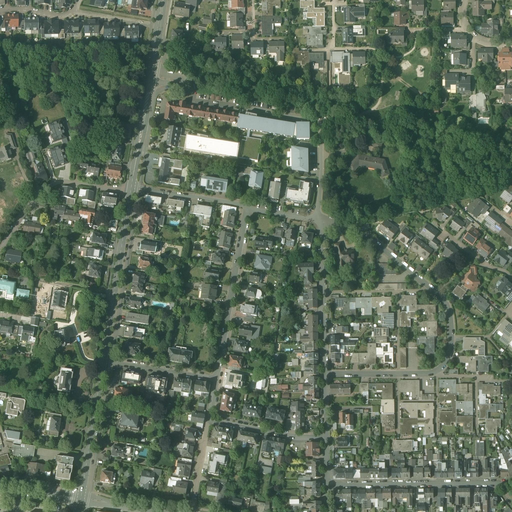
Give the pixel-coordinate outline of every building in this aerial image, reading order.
[(147,2),(137,0),(133,0),(132,5),(131,6),(131,10),(141,11),(141,9),(143,10),(146,10),(147,9),(147,8),(147,7),(147,6),(147,5),(148,2),(147,2)] [(262,0),(262,3),(264,3),(264,6),(262,6),(262,14),(263,14),(263,17),(272,17),(272,6),(280,6),(280,0),(262,0)] [(455,0),(443,0),(444,12),(448,12),(451,12),(451,9),(455,9),(455,2),(456,1),(455,0)] [(302,2),(300,2),(300,9),(308,9),(308,14),(325,13),(325,9),(315,9),(315,2),(302,2)] [(424,2),(412,2),(412,12),(423,12),(424,12),(424,8),(424,2)] [(484,3),(473,3),(473,16),(484,16),(484,10),(492,10),(491,4),(491,2),(484,3)] [(194,6),(186,5),(176,3),(174,15),(185,17),(185,15),(189,16),(191,9),(194,9),(194,6)] [(359,9),(345,9),(345,24),(354,24),(354,18),(358,18),(358,16),(364,16),(364,9),(365,9),(365,6),(359,6),(359,9)] [(448,16),(448,12),(444,12),(441,12),(441,28),(454,28),(454,24),(453,24),(453,16),(448,16)] [(308,14),(307,14),(307,19),(312,19),(312,27),(321,27),(325,27),(325,13),(308,14)] [(409,13),(395,13),(395,25),(405,25),(405,20),(409,20),(409,13)] [(214,19),(204,17),(203,25),(213,26),(214,19)] [(263,17),(262,17),(263,36),(271,36),(271,23),(281,23),(281,17),(272,17),(263,17)] [(498,26),(498,23),(493,23),(488,23),(488,25),(483,25),(483,32),(488,32),(488,35),(498,35),(498,26)] [(312,27),(304,27),(304,32),(307,32),(307,34),(308,34),(308,33),(311,33),(311,41),(308,41),(308,46),(314,46),(314,45),(317,45),(317,46),(322,46),(322,35),(321,35),(321,27),(312,27)] [(403,29),(396,29),(396,32),(394,32),(394,34),(390,34),(390,36),(389,36),(389,37),(390,37),(390,44),(397,44),(397,43),(402,43),(403,43),(403,42),(403,39),(403,33),(403,29)] [(353,30),(343,30),(343,34),(344,34),(344,37),(343,37),(343,45),(353,45),(353,38),(365,37),(365,36),(360,36),(360,30),(353,30)] [(183,33),(173,31),(172,40),(182,42),(182,37),(183,33)] [(244,36),(232,36),(232,44),(235,43),(235,48),(243,48),(243,49),(244,49),(244,36)] [(463,36),(451,36),(451,47),(466,47),(466,44),(466,41),(464,41),(464,39),(463,39),(463,36)] [(226,49),(226,38),(214,39),(214,41),(215,46),(215,49),(222,49),(226,49)] [(285,42),(269,43),(269,46),(270,52),(270,54),(277,54),(277,63),(284,63),(284,54),(285,54),(285,42)] [(264,43),(252,43),(252,53),(258,53),(258,55),(263,55),(263,56),(264,56),(264,43)] [(309,52),(299,52),(299,49),(292,49),(292,61),(304,61),(304,66),(306,66),(307,66),(309,66),(309,54),(309,52)] [(493,60),(493,50),(479,51),(479,59),(485,59),(485,63),(490,63),(491,63),(493,63),(493,60)] [(462,55),(462,51),(452,51),(452,56),(452,61),(453,60),(454,66),(466,66),(466,65),(465,65),(465,55),(462,55)] [(344,55),(344,53),(332,53),(332,63),(336,63),(336,61),(344,61),(344,73),(350,73),(350,63),(350,55),(344,55)] [(361,53),(361,54),(353,54),(353,55),(353,63),(361,63),(361,65),(365,65),(365,53),(361,53)] [(320,54),(313,54),(309,54),(309,66),(310,66),(310,65),(313,64),(313,67),(314,67),(314,64),(319,64),(319,68),(323,68),(324,68),(324,62),(324,54),(320,54)] [(470,79),(458,79),(458,76),(446,76),(446,90),(458,90),(458,93),(470,93),(470,79)] [(483,93),(476,95),(476,108),(484,108),(484,101),(486,100),(483,93)] [(180,106),(172,104),(172,105),(171,105),(170,104),(170,105),(168,106),(167,106),(167,107),(167,108),(165,120),(173,121),(174,113),(188,115),(189,107),(185,107),(186,104),(180,103),(180,106)] [(228,112),(224,112),(224,113),(204,110),(202,110),(203,108),(199,108),(199,109),(189,107),(188,115),(188,116),(189,116),(190,115),(193,116),(192,117),(208,119),(208,118),(211,119),(211,120),(214,120),(215,120),(218,120),(217,121),(233,124),(233,123),(236,123),(236,124),(238,124),(239,115),(229,114),(229,115),(227,114),(228,112)] [(297,126),(257,119),(257,116),(251,115),(247,114),(246,117),(248,117),(247,118),(243,117),(239,116),(238,124),(237,129),(248,130),(250,131),(294,138),(294,137),(295,138),(297,138),(297,140),(310,140),(309,124),(297,124),(297,126)] [(62,119),(46,124),(53,142),(69,137),(62,119)] [(119,124),(109,122),(107,122),(106,127),(108,127),(107,133),(115,135),(115,130),(120,131),(121,126),(119,126),(119,124)] [(182,130),(169,128),(169,133),(166,146),(171,147),(171,148),(176,149),(176,148),(178,136),(181,136),(182,130)] [(11,135),(5,134),(5,138),(9,138),(10,142),(13,141),(13,139),(11,138),(11,135)] [(181,136),(178,136),(176,148),(178,148),(177,154),(184,155),(185,149),(186,150),(188,138),(181,136)] [(201,136),(198,136),(197,138),(199,139),(199,140),(198,139),(188,138),(186,150),(191,151),(234,158),(235,156),(237,157),(239,146),(208,141),(209,138),(201,136)] [(247,141),(242,141),(241,147),(239,146),(237,157),(239,157),(239,158),(258,161),(260,148),(259,147),(260,140),(249,138),(247,138),(247,141)] [(380,143),(370,139),(367,145),(379,150),(380,143)] [(8,147),(0,149),(0,151),(1,153),(0,153),(0,160),(1,163),(12,159),(10,151),(16,149),(14,142),(10,144),(11,146),(9,147),(8,147)] [(64,143),(49,148),(56,169),(71,164),(64,143)] [(122,146),(113,144),(111,159),(120,161),(122,146)] [(308,151),(292,149),(292,150),(290,150),(291,169),(293,169),(293,171),(308,173),(308,151)] [(33,153),(25,155),(28,163),(35,161),(33,153)] [(384,161),(359,156),(349,168),(354,172),(359,166),(380,170),(382,178),(389,176),(384,161)] [(170,160),(160,158),(159,167),(160,167),(158,183),(166,184),(167,179),(170,162),(170,160)] [(183,162),(170,160),(170,162),(174,163),(174,169),(182,170),(183,162)] [(100,166),(88,164),(88,163),(85,162),(85,163),(79,162),(78,168),(87,169),(86,172),(93,173),(93,178),(97,179),(98,174),(98,172),(99,173),(100,168),(99,168),(100,166)] [(43,172),(41,164),(34,167),(37,174),(35,175),(37,183),(47,180),(45,172),(43,172)] [(114,167),(108,166),(107,167),(107,169),(108,170),(107,172),(106,172),(106,175),(107,175),(107,177),(108,177),(117,178),(117,179),(118,179),(119,179),(120,178),(120,175),(120,174),(120,172),(121,171),(121,169),(121,168),(114,167)] [(254,169),(245,168),(244,175),(251,176),(251,172),(253,172),(254,169)] [(253,172),(251,172),(251,176),(249,187),(261,189),(264,174),(253,172)] [(311,178),(278,173),(277,180),(281,181),(281,183),(278,183),(278,184),(282,185),(279,201),(289,202),(290,201),(286,200),(286,201),(285,200),(287,189),(292,190),(294,180),(311,183),(311,178)] [(220,180),(208,178),(207,185),(206,190),(218,192),(218,189),(220,180)] [(223,181),(220,180),(218,189),(227,190),(228,183),(223,182),(223,181)] [(287,189),(285,200),(286,201),(286,200),(290,201),(289,202),(304,204),(304,203),(308,204),(309,204),(311,188),(312,188),(313,184),(312,184),(301,182),(299,193),(295,192),(296,191),(292,190),(287,189)] [(275,184),(271,183),(268,199),(279,201),(282,185),(278,184),(275,184)] [(511,188),(509,186),(503,194),(506,196),(503,199),(509,204),(511,199),(511,188)] [(72,189),(62,187),(61,197),(67,198),(70,199),(71,196),(72,196),(73,192),(71,192),(72,189)] [(93,192),(84,191),(82,201),(88,202),(91,202),(93,192)] [(117,196),(102,193),(102,199),(102,200),(101,200),(100,206),(113,208),(114,205),(115,206),(116,201),(117,196)] [(162,199),(145,197),(144,203),(146,204),(145,207),(146,207),(146,206),(159,208),(158,209),(159,209),(159,206),(161,206),(162,199)] [(185,203),(168,200),(167,207),(168,207),(168,210),(182,212),(181,212),(182,212),(183,209),(184,209),(185,203)] [(482,203),(478,200),(477,201),(468,211),(472,214),(472,216),(473,216),(475,216),(476,217),(480,212),(484,215),(489,209),(487,207),(484,204),(482,203)] [(507,205),(503,210),(507,214),(511,209),(507,205)] [(213,209),(197,206),(196,215),(203,216),(202,227),(210,228),(213,209)] [(231,207),(223,206),(222,212),(226,212),(236,214),(237,208),(231,207)] [(55,208),(52,209),(49,209),(49,214),(49,218),(53,218),(52,220),(57,221),(58,215),(64,216),(64,213),(64,212),(65,208),(59,207),(58,212),(56,211),(55,208)] [(446,209),(436,210),(437,214),(438,215),(439,220),(442,219),(444,221),(447,217),(449,217),(449,213),(450,212),(446,209)] [(94,212),(80,210),(79,216),(74,215),(74,217),(73,217),(72,221),(78,222),(86,223),(86,224),(89,225),(92,225),(94,212)] [(64,212),(64,213),(64,216),(63,220),(72,221),(73,217),(74,217),(74,215),(75,213),(64,212)] [(236,214),(226,212),(224,219),(235,221),(236,214)] [(503,222),(491,213),(485,220),(492,226),(490,228),(495,232),(496,231),(501,224),(503,222)] [(154,215),(143,214),(142,224),(152,225),(153,221),(154,221),(154,215)] [(235,221),(224,219),(223,227),(227,227),(233,228),(235,221)] [(463,224),(456,219),(453,222),(453,223),(452,225),(452,227),(455,229),(456,230),(457,231),(459,231),(461,228),(462,228),(465,225),(463,224)] [(397,231),(386,222),(379,232),(390,240),(397,231)] [(33,224),(24,223),(23,232),(34,234),(35,226),(35,225),(33,224)] [(152,225),(142,224),(140,232),(141,234),(144,234),(153,235),(154,230),(151,229),(152,225)] [(434,230),(428,225),(426,224),(423,229),(424,230),(422,233),(426,235),(425,236),(431,242),(432,242),(433,240),(436,236),(432,233),(434,230)] [(501,224),(496,231),(499,234),(504,227),(501,224)] [(511,243),(511,232),(504,227),(499,234),(502,237),(503,235),(507,238),(504,242),(509,247),(510,246),(511,243)] [(474,231),(471,229),(469,233),(464,239),(468,242),(469,240),(474,244),(477,240),(477,239),(479,235),(474,231)] [(288,231),(287,241),(291,242),(291,240),(295,241),(296,232),(288,231)] [(407,232),(405,231),(403,234),(398,239),(401,241),(401,242),(404,244),(405,242),(407,243),(409,241),(410,241),(413,237),(407,233),(407,232)] [(226,233),(222,233),(221,240),(231,242),(233,235),(226,233)] [(106,236),(93,234),(92,239),(89,238),(89,242),(92,243),(91,243),(101,245),(101,248),(102,248),(107,249),(108,246),(104,245),(104,244),(105,244),(106,241),(105,241),(106,236)] [(313,235),(304,234),(302,243),(307,244),(311,245),(312,245),(313,235)] [(267,240),(257,238),(255,247),(266,249),(266,247),(271,247),(272,243),(273,243),(274,239),(267,238),(267,240)] [(231,242),(221,240),(220,247),(224,248),(229,249),(230,249),(231,242)] [(419,242),(417,240),(417,242),(412,248),(419,253),(425,246),(419,242)] [(438,244),(433,240),(432,242),(431,242),(429,245),(430,246),(434,249),(438,244)] [(481,240),(476,247),(479,250),(484,243),(485,244),(485,243),(481,240)] [(151,243),(141,241),(139,251),(143,251),(150,252),(151,243)] [(485,244),(484,243),(479,250),(478,252),(482,255),(482,256),(484,257),(485,257),(486,258),(490,254),(488,253),(491,249),(488,247),(488,246),(488,245),(487,244),(485,244)] [(341,244),(335,245),(337,251),(338,251),(338,252),(343,252),(341,244)] [(454,248),(450,244),(449,245),(446,249),(446,250),(444,253),(448,257),(449,258),(451,259),(452,259),(455,256),(458,253),(454,250),(454,248)] [(428,249),(425,246),(419,253),(419,254),(421,256),(423,256),(427,259),(431,253),(432,252),(428,249)] [(88,249),(84,248),(83,257),(85,257),(102,260),(103,252),(101,251),(88,249)] [(15,253),(8,252),(7,261),(11,261),(11,263),(14,263),(14,262),(18,262),(20,253),(15,253)] [(343,252),(338,252),(338,269),(340,269),(341,270),(344,270),(345,269),(345,266),(344,265),(343,265),(343,264),(346,261),(348,261),(348,262),(349,262),(351,263),(354,263),(354,252),(343,252)] [(504,256),(500,253),(496,258),(498,259),(495,262),(498,264),(499,263),(504,266),(507,261),(510,258),(508,257),(505,254),(504,256)] [(225,256),(216,255),(215,259),(212,259),(211,263),(214,263),(223,265),(225,256)] [(272,259),(257,257),(256,264),(255,264),(254,267),(256,267),(255,268),(266,270),(267,265),(267,263),(271,263),(272,259)] [(151,260),(140,258),(139,263),(139,264),(138,266),(139,267),(141,267),(147,268),(150,269),(151,260)] [(313,264),(298,265),(299,274),(305,273),(305,281),(312,281),(311,273),(313,273),(313,264)] [(376,275),(397,275),(397,269),(389,269),(389,264),(376,264),(376,275)] [(101,268),(90,266),(89,272),(88,277),(99,278),(101,268)] [(216,272),(212,271),(210,271),(209,280),(217,281),(219,282),(219,279),(220,273),(216,272)] [(262,275),(251,273),(249,282),(259,283),(260,280),(262,280),(262,275)] [(144,275),(138,274),(138,276),(134,276),(133,283),(142,284),(142,280),(143,280),(144,275)] [(475,277),(470,276),(468,278),(469,282),(467,282),(466,283),(467,284),(465,287),(465,288),(468,290),(470,290),(473,292),(475,292),(477,289),(477,288),(480,284),(479,283),(476,280),(475,277)] [(14,282),(5,278),(4,279),(0,277),(0,286),(9,291),(15,293),(18,294),(21,287),(13,283),(14,282)] [(507,281),(504,278),(500,283),(499,282),(496,285),(497,287),(496,287),(498,289),(497,289),(498,289),(499,288),(501,290),(501,292),(505,295),(508,291),(510,291),(511,289),(511,288),(511,286),(511,285),(509,284),(508,284),(506,282),(507,281)] [(142,284),(133,283),(132,290),(136,290),(135,293),(141,293),(141,289),(142,284)] [(59,293),(60,286),(40,284),(39,294),(49,296),(48,306),(56,307),(56,301),(68,303),(69,294),(59,293)] [(207,286),(205,285),(204,288),(203,289),(202,292),(217,294),(218,291),(216,290),(217,287),(214,287),(207,286)] [(466,292),(468,290),(465,288),(465,287),(462,285),(460,288),(458,286),(452,293),(458,297),(460,295),(463,297),(467,293),(466,292)] [(260,292),(259,291),(248,289),(247,297),(257,299),(259,299),(261,298),(261,297),(262,296),(262,294),(262,293),(261,292),(260,292)] [(32,292),(23,291),(22,295),(28,296),(27,302),(31,303),(32,294),(32,292)] [(217,294),(202,292),(202,295),(203,297),(203,299),(205,300),(212,301),(215,301),(215,298),(217,298),(217,294)] [(485,301),(478,295),(476,298),(472,303),(478,308),(477,309),(483,313),(490,305),(485,302),(485,301)] [(401,320),(401,328),(410,327),(410,325),(410,318),(417,318),(417,313),(421,313),(421,312),(423,312),(427,312),(428,322),(417,322),(417,328),(427,328),(427,337),(417,337),(417,342),(408,342),(409,348),(417,348),(417,345),(420,345),(420,343),(425,343),(425,347),(426,347),(426,353),(434,353),(434,337),(437,337),(437,322),(435,322),(435,306),(417,307),(417,297),(400,298),(400,307),(409,306),(409,312),(402,313),(402,320),(401,320)] [(142,300),(130,298),(128,306),(131,307),(130,308),(140,310),(142,309),(142,306),(141,304),(143,303),(143,301),(142,300)] [(356,299),(336,299),(336,308),(344,308),(344,315),(356,315),(356,308),(356,299)] [(372,299),(356,299),(356,308),(366,308),(366,315),(372,315),(372,307),(372,299)] [(391,299),(372,299),(372,307),(380,307),(380,314),(381,314),(388,314),(388,307),(391,307),(391,299)] [(258,307),(245,305),(244,307),(242,306),(240,312),(243,312),(243,314),(245,315),(253,316),(257,317),(258,307)] [(143,316),(127,314),(126,322),(147,325),(148,317),(143,316)] [(388,314),(381,314),(381,315),(381,325),(382,325),(382,329),(388,329),(394,329),(394,314),(388,314)] [(317,317),(309,316),(309,321),(310,321),(310,324),(316,325),(318,325),(317,317)] [(39,319),(32,318),(31,326),(34,327),(37,327),(39,319)] [(13,323),(0,320),(0,330),(1,331),(0,333),(1,334),(4,334),(5,333),(11,334),(13,326),(13,323)] [(511,326),(511,327),(506,323),(505,323),(505,324),(504,324),(503,326),(503,327),(500,330),(506,335),(502,340),(509,346),(509,345),(511,341),(511,333),(511,331),(511,326)] [(251,327),(241,326),(239,335),(247,336),(247,340),(251,341),(251,339),(257,340),(258,331),(257,331),(257,326),(251,325),(251,327)] [(19,327),(13,326),(11,334),(11,335),(18,336),(19,327)] [(30,329),(19,327),(18,336),(21,336),(20,341),(29,342),(29,338),(33,338),(33,333),(34,334),(35,332),(34,331),(34,330),(34,327),(31,326),(30,329)] [(145,331),(125,328),(124,337),(128,338),(128,341),(135,342),(136,339),(141,339),(141,335),(144,335),(145,331)] [(67,331),(53,332),(54,342),(59,342),(59,346),(61,346),(62,347),(64,346),(64,345),(69,345),(68,339),(75,337),(72,329),(67,331)] [(388,338),(388,329),(382,329),(374,329),(375,337),(376,337),(376,344),(381,344),(387,344),(387,338),(388,338)] [(318,334),(310,334),(310,336),(310,339),(307,339),(307,338),(300,338),(300,342),(309,343),(318,343),(318,334)] [(339,337),(331,337),(332,346),(339,346),(343,346),(343,341),(339,341),(339,337)] [(481,339),(464,339),(464,347),(465,349),(471,348),(472,350),(476,350),(477,351),(479,351),(479,357),(482,357),(484,357),(484,343),(481,342),(481,339)] [(240,341),(236,341),(235,350),(244,351),(244,350),(246,351),(247,346),(244,346),(245,342),(240,341)] [(140,345),(124,343),(122,354),(135,356),(136,351),(140,351),(140,345)] [(318,343),(309,343),(309,346),(305,346),(305,352),(318,352),(318,343)] [(376,344),(368,344),(368,355),(359,355),(359,364),(370,364),(370,363),(375,363),(375,359),(376,359),(376,354),(376,349),(376,344)] [(390,351),(390,344),(387,344),(381,344),(381,348),(381,349),(376,349),(376,354),(384,354),(384,364),(389,364),(393,364),(393,351),(390,351)] [(177,351),(170,350),(169,356),(171,356),(170,362),(179,364),(182,349),(177,348),(177,351)] [(187,350),(182,349),(179,364),(189,365),(190,359),(192,360),(193,354),(186,353),(187,350)] [(359,354),(353,354),(350,364),(359,364),(359,355),(359,354)] [(239,358),(235,357),(231,357),(229,366),(241,368),(243,359),(239,358)] [(476,357),(461,357),(461,363),(467,363),(467,372),(476,372),(476,361),(476,357)] [(486,359),(482,359),(482,357),(479,357),(476,357),(476,361),(479,361),(479,372),(487,372),(487,363),(491,363),(492,362),(492,357),(486,357),(486,359)] [(318,367),(310,367),(306,367),(306,375),(310,376),(318,376),(318,367)] [(61,372),(57,391),(63,392),(64,393),(65,394),(66,394),(67,394),(68,393),(69,393),(70,388),(71,388),(72,379),(71,379),(72,374),(70,374),(61,372)] [(129,373),(123,372),(121,382),(139,385),(141,375),(135,374),(135,373),(129,372),(129,373)] [(165,393),(168,379),(161,378),(161,377),(155,376),(155,377),(148,376),(146,390),(146,393),(164,396),(165,393)] [(232,376),(228,376),(226,384),(236,385),(238,377),(237,377),(234,377),(232,376)] [(179,379),(176,379),(174,388),(182,390),(183,381),(179,380),(179,379)] [(456,380),(443,380),(443,387),(449,387),(449,394),(456,394),(456,393),(456,385),(456,380)] [(187,381),(183,381),(182,390),(190,391),(191,381),(187,381)] [(203,383),(196,382),(195,391),(202,392),(203,383)] [(413,382),(401,382),(401,392),(413,392),(413,397),(419,397),(419,392),(419,383),(413,383),(413,382)] [(209,384),(203,383),(202,392),(209,394),(210,386),(209,384)] [(368,384),(360,384),(360,393),(368,392),(368,390),(368,384)] [(393,384),(376,384),(376,388),(376,390),(384,390),(384,400),(393,400),(393,384)] [(350,385),(330,386),(331,395),(350,394),(350,385)] [(472,385),(460,385),(460,393),(460,394),(464,394),(464,402),(471,402),(472,402),(472,385)] [(491,387),(491,386),(483,386),(483,388),(483,390),(483,393),(486,393),(491,393),(491,396),(499,396),(499,392),(500,392),(500,387),(491,387)] [(128,391),(115,388),(114,395),(113,395),(113,397),(113,398),(113,399),(129,401),(130,396),(127,396),(128,391)] [(483,393),(483,390),(479,390),(479,397),(480,397),(480,399),(479,399),(479,405),(481,405),(488,405),(488,399),(486,399),(486,393),(483,393)] [(311,391),(311,396),(307,396),(307,399),(307,400),(311,400),(319,400),(318,391),(311,391)] [(230,395),(224,394),(223,402),(233,404),(234,399),(234,395),(230,395)] [(449,394),(439,394),(439,403),(445,403),(445,402),(447,402),(447,400),(451,400),(451,408),(452,408),(457,408),(457,402),(456,394),(449,394)] [(24,400),(12,398),(11,404),(7,403),(6,409),(5,415),(8,415),(17,417),(18,411),(20,413),(23,414),(25,401),(24,401),(24,400)] [(384,400),(382,400),(382,405),(385,405),(385,413),(381,413),(381,415),(394,415),(394,400),(393,400),(384,400)] [(233,404),(223,402),(221,411),(231,413),(232,409),(233,404)] [(464,402),(457,402),(457,408),(466,408),(466,416),(473,416),(473,408),(471,408),(471,402),(464,402)] [(305,403),(292,403),(292,405),(292,413),(296,412),(305,412),(305,403)] [(405,408),(405,410),(409,413),(411,413),(413,415),(413,419),(418,419),(418,410),(418,404),(401,404),(401,408),(405,408)] [(434,419),(433,404),(418,404),(418,410),(427,410),(427,419),(432,419),(434,419)] [(120,407),(111,405),(110,412),(119,413),(120,407)] [(253,407),(245,405),(243,415),(251,417),(253,407)] [(488,405),(481,405),(481,411),(479,411),(479,419),(486,419),(486,411),(496,411),(496,405),(488,405)] [(262,408),(253,407),(251,417),(260,418),(262,408)] [(452,412),(440,412),(440,422),(447,422),(447,425),(451,425),(451,423),(457,423),(457,417),(457,408),(452,408),(452,412)] [(277,410),(268,409),(266,419),(275,420),(277,410)] [(285,412),(277,410),(275,420),(283,422),(285,412)] [(305,412),(296,412),(296,420),(296,421),(305,421),(305,412)] [(61,415),(48,413),(48,418),(51,419),(48,436),(57,437),(61,415)] [(139,416),(121,413),(120,420),(118,420),(116,429),(125,430),(125,428),(130,429),(130,431),(139,433),(140,424),(143,425),(144,419),(138,418),(139,416)] [(205,416),(193,414),(191,421),(203,423),(205,416)] [(394,415),(381,415),(382,422),(386,422),(386,430),(394,430),(394,415)] [(471,417),(457,417),(457,423),(465,423),(465,432),(472,432),(472,423),(471,423),(471,417)] [(411,419),(403,419),(403,426),(401,426),(401,436),(411,436),(411,425),(418,425),(418,419),(413,419),(411,419)] [(427,419),(418,419),(418,425),(418,426),(425,426),(425,435),(430,435),(430,434),(434,434),(434,425),(432,425),(432,419),(427,419)] [(501,428),(501,420),(491,420),(491,423),(486,423),(486,425),(485,426),(485,430),(489,430),(489,433),(493,433),(497,433),(497,428),(501,428)] [(305,421),(296,421),(297,431),(305,431),(305,421)] [(224,429),(217,428),(216,429),(215,429),(213,436),(215,436),(215,438),(222,439),(224,429)] [(232,431),(224,429),(222,439),(227,440),(232,441),(233,432),(232,432),(232,431)] [(197,431),(188,430),(188,431),(185,431),(185,432),(185,435),(187,436),(187,438),(196,440),(197,431)] [(20,433),(5,431),(7,439),(13,440),(19,441),(19,440),(20,433)] [(249,434),(239,432),(238,441),(247,443),(249,434)] [(258,435),(249,434),(247,443),(257,445),(258,435)] [(277,439),(265,437),(262,453),(270,454),(271,450),(275,451),(276,448),(277,439)] [(285,441),(277,439),(276,448),(280,449),(283,449),(284,449),(285,441)] [(347,439),(338,439),(338,447),(347,447),(347,445),(347,439)] [(195,443),(181,441),(180,444),(177,443),(176,449),(183,450),(182,452),(183,452),(182,456),(193,457),(195,443)] [(404,442),(400,442),(394,442),(394,447),(395,447),(395,452),(412,452),(412,446),(410,446),(410,442),(404,442)] [(318,448),(318,444),(307,445),(307,457),(318,457),(318,453),(319,453),(319,448),(318,448)] [(35,447),(20,445),(20,447),(32,449),(32,452),(30,452),(30,455),(34,455),(35,447)] [(20,447),(12,446),(12,450),(14,451),(13,455),(19,456),(20,456),(19,455),(19,453),(23,454),(23,456),(29,458),(30,455),(30,452),(32,452),(32,449),(20,447)] [(125,449),(113,447),(111,457),(124,459),(124,455),(137,458),(139,450),(137,449),(137,446),(135,446),(134,449),(125,448),(125,449)] [(233,451),(222,449),(221,456),(229,457),(231,458),(233,451)] [(221,456),(213,454),(212,464),(210,474),(217,475),(219,466),(227,467),(229,457),(221,456)] [(7,455),(0,456),(0,472),(7,471),(6,466),(11,465),(9,459),(7,455)] [(73,459),(62,457),(61,466),(71,467),(72,463),(73,459)] [(341,470),(334,470),(334,477),(336,479),(346,479),(346,470),(346,463),(346,460),(345,460),(345,463),(340,463),(340,468),(341,469),(341,470)] [(181,462),(178,461),(177,467),(180,468),(178,476),(189,478),(190,470),(191,470),(192,463),(181,462)] [(33,464),(30,466),(28,466),(27,471),(29,471),(28,478),(30,478),(32,481),(39,482),(39,478),(36,475),(37,469),(40,470),(41,465),(33,464)] [(61,466),(58,465),(56,472),(55,479),(69,482),(70,474),(71,474),(72,467),(71,467),(61,466)] [(272,469),(262,467),(260,473),(271,475),(272,469)] [(508,469),(504,469),(504,470),(502,470),(502,478),(510,477),(508,469)] [(398,470),(392,470),(392,479),(401,479),(401,470),(398,470)] [(410,470),(404,470),(401,470),(401,479),(410,479),(410,470)] [(423,470),(421,470),(420,470),(414,470),(414,479),(423,478),(423,470)] [(154,474),(141,472),(141,477),(142,478),(141,482),(146,483),(146,489),(151,489),(150,494),(152,485),(153,485),(154,476),(155,474),(154,474)] [(115,475),(102,473),(101,477),(100,483),(113,485),(115,475)] [(181,483),(171,481),(171,484),(176,484),(175,492),(186,494),(187,484),(181,483)] [(220,485),(209,483),(208,491),(219,493),(219,489),(220,485)] [(226,490),(219,489),(219,493),(218,495),(217,502),(222,503),(223,504),(224,497),(226,490)] [(425,490),(417,491),(417,499),(419,499),(425,498),(425,490)] [(343,491),(336,491),(334,493),(334,500),(338,500),(343,500),(343,491)] [(359,491),(351,491),(351,500),(352,500),(359,499),(359,491)] [(375,491),(367,491),(367,499),(369,499),(375,499),(375,491)] [(383,491),(375,491),(375,499),(378,499),(381,499),(383,499),(383,491)] [(391,499),(391,491),(383,491),(383,499),(384,499),(391,499)] [(403,491),(392,491),(393,499),(397,499),(397,500),(399,500),(402,501),(402,499),(403,499),(403,491)] [(411,499),(411,491),(403,491),(403,499),(407,499),(411,499)] [(248,499),(244,498),(243,501),(241,508),(248,510),(250,500),(248,499)] [(238,500),(230,499),(228,505),(229,505),(236,507),(238,500)] [(264,511),(266,504),(256,502),(256,501),(253,500),(250,500),(248,510),(258,511),(264,511)]
